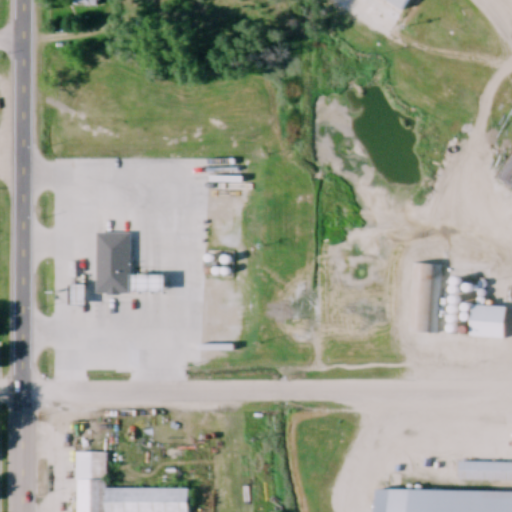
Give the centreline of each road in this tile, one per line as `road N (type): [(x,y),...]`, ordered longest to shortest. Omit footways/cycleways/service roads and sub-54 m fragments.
road 1 (primary): [(23,511),(26,0)]
road 2 (residential): [(0,392),(511,391)]
